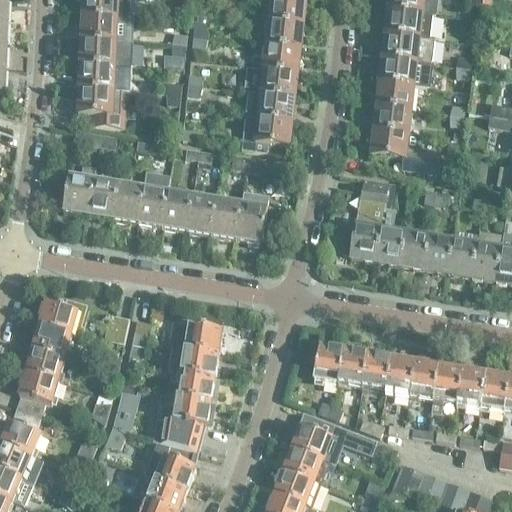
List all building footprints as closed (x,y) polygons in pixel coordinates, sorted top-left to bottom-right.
[(131,0),(83,0),(83,10),(84,10),(84,20),(83,20),(82,21),(118,22),(118,23),(130,23),(131,0)] [(273,0),(270,26),(304,30),(304,29),(303,29),(304,19),(305,20),(307,5),(273,0)] [(438,0),(389,0),(389,3),(390,4),(389,13),(388,13),(388,14),(423,18),(433,19),(432,21),(436,21),(438,0)] [(476,0),(476,10),(491,10),(490,0),(476,0)] [(8,11),(9,3),(0,2),(0,25),(8,26),(8,22),(10,22),(11,11),(8,11)] [(420,42),(423,18),(388,14),(386,28),(388,28),(386,37),(385,37),(385,38),(420,42)] [(470,17),(469,27),(481,29),(482,18),(470,17)] [(117,47),(118,23),(118,22),(82,21),(82,22),(84,22),(83,32),(82,32),(81,45),(117,47)] [(7,34),(8,26),(0,25),(0,48),(7,49),(7,45),(9,45),(10,34),(7,34)] [(304,31),(304,30),(270,26),(267,50),(301,54),(303,41),(301,40),(302,31),(304,31)] [(480,39),(481,29),(469,27),(467,37),(480,39)] [(195,31),(194,42),(208,43),(208,32),(195,31)] [(175,38),(172,48),(172,49),(172,50),(187,51),(188,39),(175,38)] [(417,67),(420,42),(385,38),(383,52),(385,52),(384,62),(382,62),(382,63),(417,67)] [(208,44),(208,43),(194,42),(193,53),(205,54),(208,44)] [(115,71),(117,47),(81,45),(81,46),(83,46),(82,56),(81,56),(80,70),(115,71)] [(7,49),(0,48),(0,72),(6,73),(6,68),(8,68),(9,58),(7,58),(7,49)] [(185,61),(187,51),(172,50),(173,59),(185,61)] [(301,55),(301,54),(267,50),(264,75),(298,78),(300,65),(298,65),(300,55),(301,55)] [(471,73),(473,63),(460,61),(459,71),(471,73)] [(414,91),(417,67),(382,63),(381,76),(382,76),(381,86),(379,86),(379,87),(414,91)] [(425,87),(434,88),(435,66),(427,66),(425,87)] [(114,96),(115,71),(80,70),(80,71),(81,71),(81,80),(80,80),(79,94),(114,96)] [(471,73),(459,71),(457,82),(470,84),(471,73)] [(298,79),(298,78),(264,75),(261,99),(295,103),(297,89),(296,89),(297,79),(298,79)] [(190,79),(188,91),(204,92),(203,81),(190,79)] [(166,98),(182,99),(183,89),(170,87),(166,98)] [(411,115),(414,91),(379,87),(378,100),(379,101),(378,110),(377,110),(377,111),(411,115)] [(200,103),(204,92),(188,91),(187,101),(200,103)] [(126,97),(114,96),(79,94),(79,95),(80,95),(80,105),(79,105),(78,119),(90,120),(90,132),(124,134),(126,97)] [(295,103),(261,99),(248,97),(245,122),(258,123),(293,127),(294,113),(293,113),(294,103),(295,103)] [(180,111),(182,99),(166,98),(167,109),(180,111)] [(453,110),(452,119),(465,121),(466,112),(453,110)] [(408,139),(411,115),(377,111),(375,125),(376,125),(375,134),(374,134),(374,135),(408,139)] [(511,112),(501,112),(492,111),(491,121),(511,124),(511,112)] [(464,130),(465,121),(452,119),(451,128),(452,129),(464,130)] [(511,124),(491,121),(491,122),(470,119),(469,128),(488,131),(488,133),(511,137),(511,162),(511,163),(511,124)] [(293,128),(293,127),(258,123),(255,148),(290,152),(291,137),(290,137),(291,128),(293,128)] [(184,133),(183,133),(182,144),(198,147),(197,139),(197,135),(184,133)] [(374,135),(371,160),(405,164),(403,175),(437,179),(439,157),(422,155),(423,141),(408,139),(374,135)] [(106,153),(108,141),(77,136),(75,148),(106,153)] [(118,142),(108,141),(106,153),(117,154),(118,142)] [(149,157),(151,147),(139,145),(137,155),(149,157)] [(447,146),(446,159),(460,161),(461,147),(452,146),(447,146)] [(163,159),(165,150),(165,149),(151,147),(149,157),(163,159)] [(199,165),(200,156),(189,154),(187,163),(199,165)] [(212,168),(214,158),(200,156),(199,165),(212,168)] [(241,175),(243,163),(234,162),(232,173),(241,175)] [(272,180),(274,168),(243,163),(241,175),(272,180)] [(446,166),(444,176),(457,178),(458,168),(446,166)] [(88,221),(94,185),(96,174),(83,171),(81,183),(69,181),(66,204),(65,204),(62,203),(60,213),(64,214),(64,217),(88,221)] [(457,178),(444,176),(443,176),(441,187),(456,189),(457,178)] [(113,225),(119,189),(94,185),(88,221),(113,225)] [(365,185),(363,197),(397,203),(399,190),(390,188),(373,186),(365,185)] [(138,229),(144,193),(119,189),(113,225),(138,229)] [(162,233),(168,197),(144,193),(138,229),(162,233)] [(435,212),(437,196),(427,194),(425,207),(435,212)] [(448,198),(437,196),(435,212),(446,211),(448,198)] [(187,237),(193,201),(168,197),(162,233),(187,237)] [(381,232),(383,232),(386,215),(395,217),(396,215),(397,203),(363,197),(360,214),(359,214),(356,232),(349,231),(348,241),(355,242),(351,264),(365,266),(365,264),(375,266),(375,268),(381,232)] [(244,198),(242,209),(237,245),(261,249),(262,246),(262,247),(264,236),(263,236),(269,202),(264,202),(261,200),(252,199),(249,199),(244,198)] [(212,241),(218,205),(193,201),(187,237),(212,241)] [(482,219),(485,205),(474,203),(473,216),(482,219)] [(237,245),(242,209),(218,205),(212,241),(237,245)] [(496,206),(485,205),(482,219),(483,219),(494,219),(496,206)] [(399,272),(405,236),(394,234),(397,215),(396,215),(395,217),(386,215),(383,232),(381,232),(375,268),(399,272)] [(424,275),(429,240),(405,236),(399,272),(424,275)] [(497,287),(503,252),(504,240),(480,236),(478,248),(472,283),(497,287)] [(327,244),(336,246),(337,239),(328,237),(327,244)] [(448,279),(454,244),(429,240),(424,275),(448,279)] [(472,283),(478,248),(454,244),(448,279),(472,283)] [(511,289),(511,253),(503,252),(497,287),(511,289)] [(46,308),(39,331),(72,340),(72,341),(79,343),(81,333),(74,331),(78,317),(64,313),(64,312),(60,311),(60,312),(46,308)] [(128,332),(130,324),(110,320),(105,344),(125,349),(128,332)] [(152,329),(138,326),(132,351),(147,354),(150,338),(152,329)] [(65,364),(72,341),(72,340),(39,331),(32,355),(65,364)] [(190,331),(186,355),(219,360),(223,336),(190,331)] [(146,360),(147,354),(132,351),(130,362),(146,360)] [(338,389),(344,356),(320,352),(314,385),(338,389)] [(59,387),(65,364),(32,355),(26,378),(59,387)] [(215,384),(219,360),(186,355),(182,379),(215,384)] [(362,393),(368,359),(344,356),(338,389),(362,393)] [(386,397),(391,363),(368,359),(362,393),(386,397)] [(107,362),(105,369),(120,373),(123,361),(107,362)] [(410,401),(415,367),(391,363),(386,397),(410,401)] [(434,405),(439,371),(415,367),(410,401),(434,405)] [(118,383),(120,373),(105,369),(104,376),(118,383)] [(458,408),(463,375),(439,371),(434,405),(433,418),(442,419),(443,406),(457,408),(458,408)] [(481,412),(487,379),(463,375),(458,408),(457,408),(481,412)] [(52,409),(59,387),(26,378),(19,401),(21,402),(17,414),(41,423),(46,407),(52,409)] [(212,408),(215,384),(182,379),(178,403),(212,408)] [(505,416),(510,383),(487,379),(481,412),(505,416)] [(125,387),(123,397),(137,400),(139,394),(125,387)] [(136,408),(137,400),(123,397),(120,408),(136,408)] [(208,432),(212,408),(178,403),(175,426),(176,427),(173,439),(197,445),(201,431),(208,432)] [(328,422),(332,411),(323,407),(319,418),(328,422)] [(106,429),(112,408),(97,408),(93,422),(106,429)] [(344,415),(337,413),(332,411),(328,422),(340,426),(344,415)] [(36,437),(41,423),(17,414),(12,427),(10,426),(1,448),(31,461),(41,439),(36,437)] [(301,431),(292,454),(324,466),(335,470),(349,437),(317,424),(304,419),(299,430),(301,431)] [(370,438),(374,427),(364,424),(360,434),(370,438)] [(385,431),(374,427),(370,438),(380,443),(384,433),(385,431)] [(388,437),(408,441),(409,433),(390,429),(388,437)] [(114,430),(106,451),(121,453),(127,440),(114,430)] [(412,441),(432,444),(433,436),(413,433),(412,441)] [(436,445),(456,448),(457,440),(437,437),(436,445)] [(194,458),(197,445),(173,439),(171,449),(170,451),(194,458)] [(459,449),(479,452),(481,444),(461,441),(459,449)] [(502,456),(503,448),(485,445),(483,453),(502,456)] [(90,470),(99,450),(82,447),(77,461),(90,470)] [(0,474),(21,484),(31,461),(1,448),(0,450),(0,474)] [(190,472),(194,458),(170,451),(158,448),(146,481),(157,485),(188,497),(196,474),(190,472)] [(511,461),(511,449),(503,448),(502,456),(501,460),(511,461)] [(335,470),(324,466),(292,454),(283,476),(316,488),(327,493),(336,470),(335,470)] [(511,474),(511,461),(501,460),(499,473),(511,474)] [(403,496),(412,474),(402,470),(393,492),(403,496)] [(0,501),(12,506),(21,484),(0,474),(0,501)] [(96,474),(92,486),(107,492),(109,484),(96,474)] [(415,501),(424,478),(412,474),(403,496),(407,497),(415,501)] [(319,511),(327,493),(316,488),(283,476),(275,499),(307,511),(309,511),(319,511)] [(427,505),(436,483),(424,478),(415,501),(427,505)] [(439,510),(447,488),(436,483),(427,505),(439,510)] [(159,511),(181,511),(188,497),(157,485),(148,508),(159,511)] [(105,497),(107,492),(92,486),(88,496),(105,497)] [(443,511),(450,511),(458,492),(447,488),(439,510),(443,511)] [(64,492),(60,500),(76,507),(81,494),(64,492)] [(407,497),(403,496),(393,492),(389,501),(405,502),(407,497)] [(463,511),(470,496),(458,492),(450,511),(463,511)] [(476,511),(481,501),(470,496),(463,511),(476,511)] [(309,511),(307,511),(275,499),(269,511),(309,511)] [(68,511),(73,511),(76,507),(60,500),(59,505),(68,511)] [(366,500),(363,508),(374,511),(377,511),(381,502),(366,500)] [(8,511),(12,506),(0,501),(0,511),(8,511)] [(489,511),(493,505),(481,501),(476,511),(489,511)]
